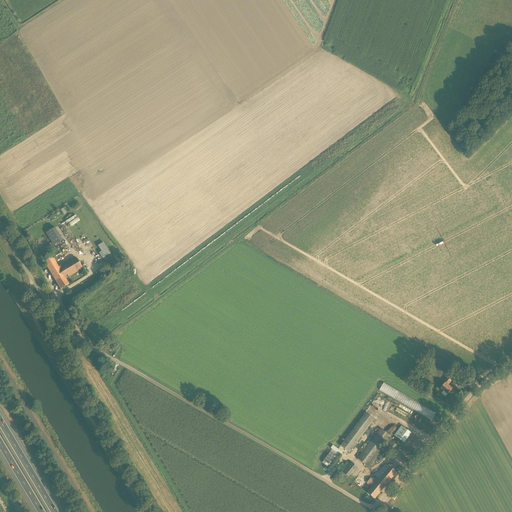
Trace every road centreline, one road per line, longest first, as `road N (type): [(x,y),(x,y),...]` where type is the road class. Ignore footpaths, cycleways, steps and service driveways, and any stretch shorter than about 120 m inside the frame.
road 1 (unclassified): [(511,366),(479,387),(383,504),(366,505),(71,336),(0,225)]
road 2 (track): [(146,511),(33,324),(33,283)]
road 3 (unclassified): [(91,511),(0,360)]
